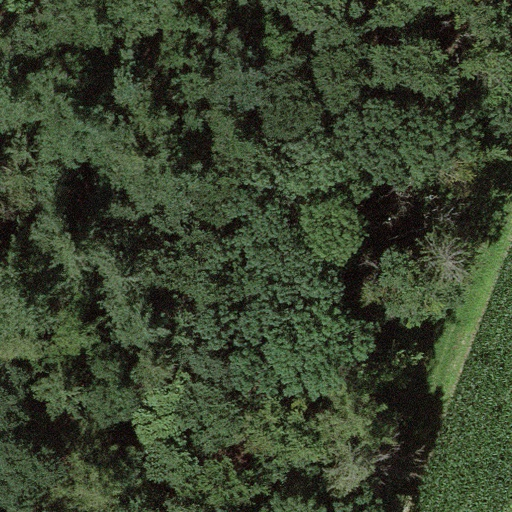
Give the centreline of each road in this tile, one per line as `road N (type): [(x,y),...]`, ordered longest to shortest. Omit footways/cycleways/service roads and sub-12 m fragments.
road 1 (track): [(511,75),(471,143),(354,511)]
road 2 (track): [(20,0),(51,104),(42,186),(0,243)]
